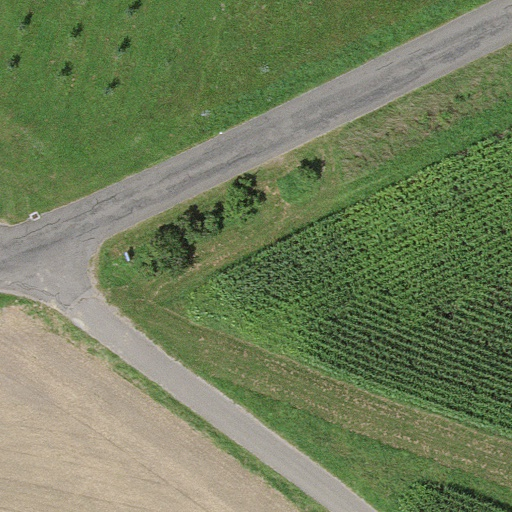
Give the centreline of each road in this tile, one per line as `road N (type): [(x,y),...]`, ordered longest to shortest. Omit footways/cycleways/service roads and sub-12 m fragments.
road 1 (unclassified): [(511,26),(0,267)]
road 2 (track): [(0,258),(343,511)]
